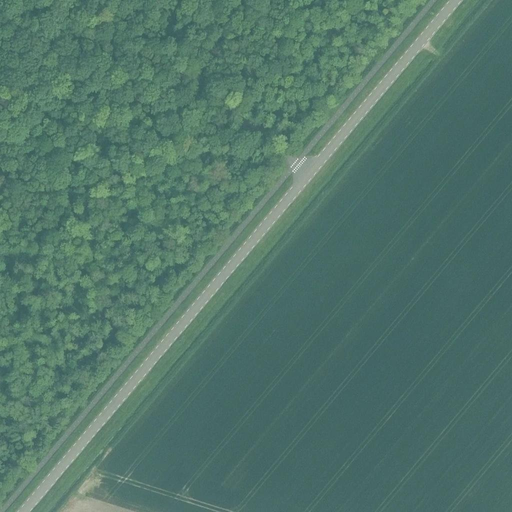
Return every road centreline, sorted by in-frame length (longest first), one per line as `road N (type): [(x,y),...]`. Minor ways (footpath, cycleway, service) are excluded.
road 1 (tertiary): [(21,511),(306,173)]
road 2 (unknown): [(236,154),(182,159),(121,144),(82,154),(53,175),(13,256),(22,334),(0,341)]
road 3 (unclassified): [(306,173),(203,89),(0,2)]
road 4 (tertiary): [(306,173),(454,0)]
